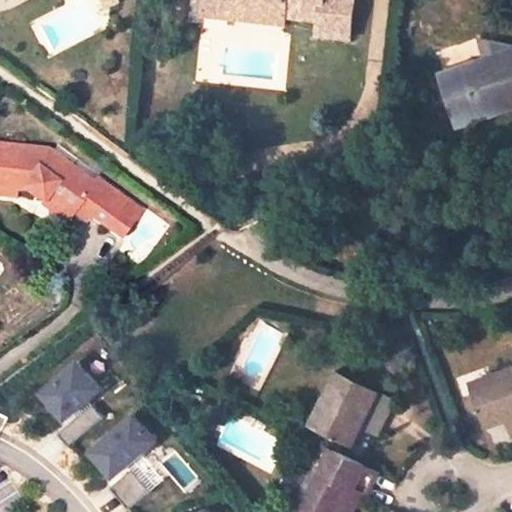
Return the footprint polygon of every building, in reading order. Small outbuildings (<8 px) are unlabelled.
[(204,0),(203,13),(284,24),(285,15),(249,10),(233,2),(214,0),(204,0)] [(249,10),(287,15),(322,19),(320,34),(352,38),(356,0),(214,0),(233,2),(249,10)] [(511,47),(483,42),(491,61),(444,76),(460,125),(511,108),(511,47)] [(24,195),(37,201),(63,218),(73,204),(85,213),(82,217),(101,230),(120,203),(91,181),(86,186),(38,152),(0,147),(0,190),(9,192),(9,187),(15,188),(24,195)] [(9,192),(0,190),(0,198),(7,200),(9,192)] [(34,206),(59,223),(63,218),(37,201),(34,206)] [(75,227),(82,217),(85,213),(73,204),(63,218),(75,227)] [(101,387),(78,362),(43,392),(66,418),(101,387)] [(511,368),(492,376),(496,385),(476,392),(489,426),(508,420),(511,418),(511,368)] [(337,373),(312,425),(353,445),(363,426),(367,417),(383,425),(395,401),(337,373)] [(492,376),(473,383),(476,392),(496,385),(492,376)] [(104,416),(93,404),(59,434),(69,446),(104,416)] [(156,439),(135,415),(94,452),(114,475),(156,439)] [(363,426),(378,434),(383,425),(367,417),(363,426)] [(322,468),(301,511),(341,511),(353,489),(362,493),(365,495),(377,471),(319,443),(310,461),(322,468)] [(310,461),(288,507),(297,511),(301,511),(322,468),(310,461)] [(151,491),(133,469),(111,488),(130,509),(151,491)] [(353,489),(341,511),(352,511),(362,493),(353,489)]
